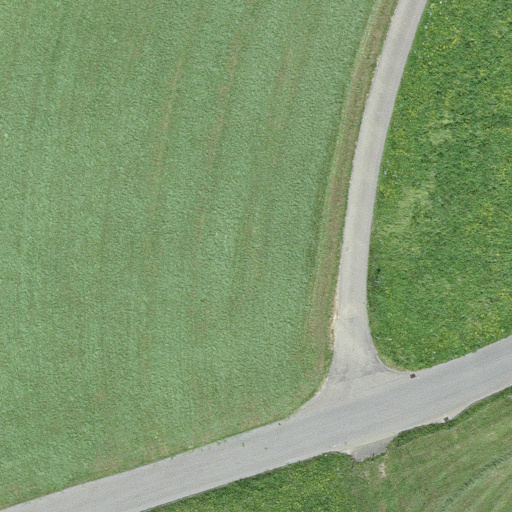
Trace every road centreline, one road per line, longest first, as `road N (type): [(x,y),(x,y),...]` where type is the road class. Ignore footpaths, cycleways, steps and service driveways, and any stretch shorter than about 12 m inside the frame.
road 1 (unclassified): [(65,511),(511,362)]
road 2 (track): [(370,410),(358,293),(385,109),(422,0)]
